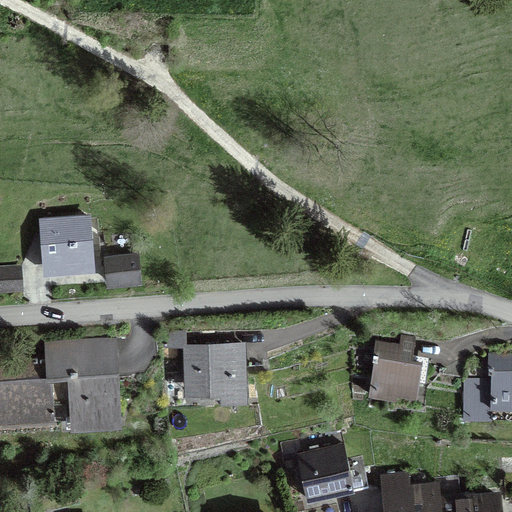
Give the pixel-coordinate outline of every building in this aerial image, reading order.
[(92,268),(88,216),(42,219),(46,265),(73,263),(74,270),(92,268)] [(136,255),(108,258),(110,282),(138,279),(136,255)] [(0,268),(0,288),(20,287),(18,267),(0,268)] [(373,359),(376,360),(371,388),(416,396),(421,362),(410,360),(413,338),(403,336),(401,345),(376,341),(373,359)] [(48,356),(17,356),(17,362),(0,362),(0,412),(66,408),(67,419),(118,416),(116,377),(106,377),(104,340),(47,342),(48,356)] [(243,343),(185,345),(186,383),(199,382),(200,391),(221,390),(221,400),(244,399),(243,343)] [(489,366),(469,366),(467,416),(491,417),(491,401),(511,401),(511,353),(489,353),(489,366)] [(298,454),(306,492),(333,486),(334,492),(368,484),(362,455),(348,459),(344,443),(298,454)] [(497,511),(496,494),(436,500),(434,486),(402,489),(401,473),(385,475),(389,511),(497,511)]
